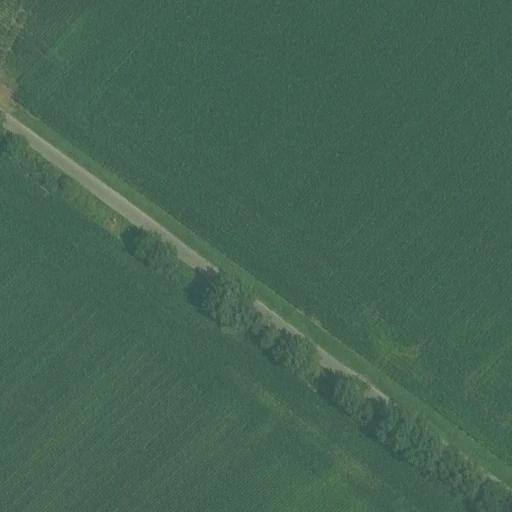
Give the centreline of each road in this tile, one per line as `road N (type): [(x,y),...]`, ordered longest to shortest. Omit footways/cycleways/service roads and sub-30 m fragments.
road 1 (residential): [(0,94),(511,491)]
road 2 (unknown): [(280,511),(0,318)]
